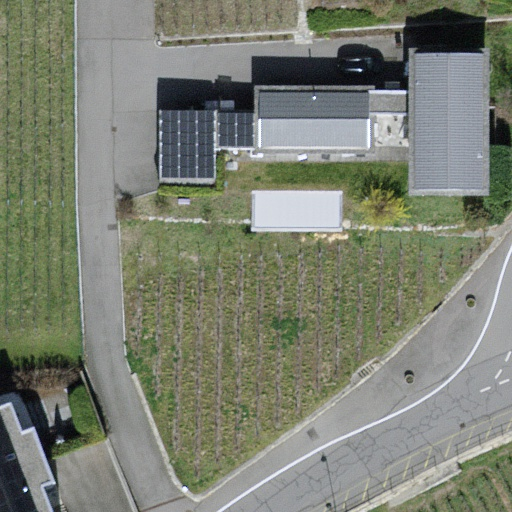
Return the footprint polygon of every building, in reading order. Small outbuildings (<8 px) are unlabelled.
[(494,55),(416,57),(414,203),(493,202),(494,55)] [(376,92),(261,96),(261,121),(260,156),(374,158),(376,92)] [(260,156),(261,121),(161,120),(165,202),(220,202),(223,168),(260,169),(260,156)] [(285,215),(339,218),(341,182),(287,180),(285,215)] [(15,411),(0,417),(0,511),(60,511),(52,491),(59,488),(37,434),(26,438),(15,411)]
